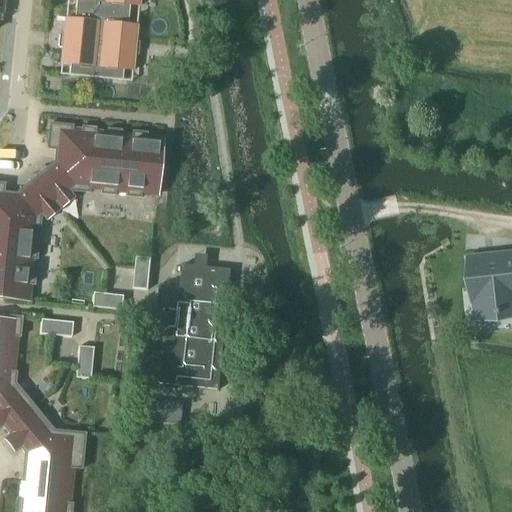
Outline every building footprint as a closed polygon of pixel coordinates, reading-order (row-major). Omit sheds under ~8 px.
[(122,68),(130,69),(132,55),(137,56),(138,43),(133,43),(134,27),(126,26),(128,6),(136,7),(136,0),(69,0),(74,1),(72,21),(70,21),(64,20),(63,36),(58,35),(57,48),(62,48),(60,63),(68,63),(67,76),(121,81),(122,68)] [(71,127),(48,125),(46,150),(54,151),(53,163),(14,195),(2,194),(3,185),(0,184),(0,299),(27,302),(28,286),(32,286),(34,272),(30,271),(31,260),(35,261),(36,246),(32,246),(33,235),(37,235),(39,216),(69,192),(88,194),(88,190),(99,191),(99,195),(114,196),(114,192),(125,194),(125,197),(139,199),(139,195),(155,197),(161,140),(145,138),(145,134),(131,133),(131,137),(120,136),(120,132),(105,130),(105,134),(94,133),(94,129),(80,128),(80,132),(70,131),(71,127)] [(150,259),(136,258),(132,289),(147,291),(150,259)] [(472,287),(466,287),(471,335),(511,331),(511,258),(470,263),(472,287)] [(230,270),(182,265),(178,301),(166,300),(158,384),(218,390),(230,270)] [(123,297),(92,294),(91,308),(122,311),(123,297)] [(0,425),(24,454),(19,500),(15,499),(14,511),(70,511),(71,505),(67,504),(71,469),(80,470),(83,435),(53,432),(49,427),(49,428),(17,388),(13,384),(14,373),(11,373),(14,338),(18,338),(20,319),(0,316),(0,425)] [(71,324),(40,321),(39,335),(70,338),(71,324)] [(92,349),(77,347),(75,379),(89,380),(92,349)] [(142,400),(140,421),(181,425),(183,404),(142,400)]
